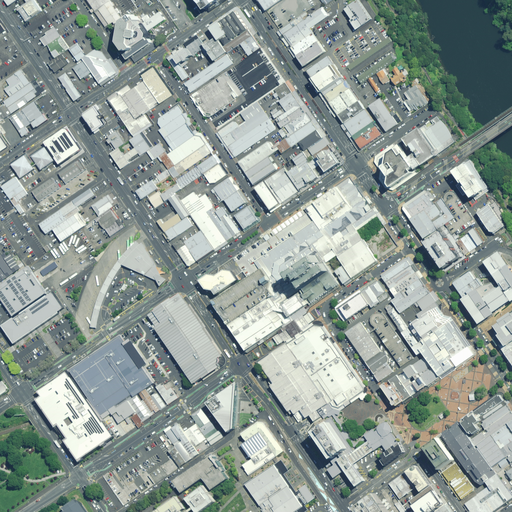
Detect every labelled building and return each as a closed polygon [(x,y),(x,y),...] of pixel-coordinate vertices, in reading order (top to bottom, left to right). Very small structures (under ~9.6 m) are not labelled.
[(34,0),(31,0),(26,4),(17,10),(26,22),(41,11),(42,11),(34,0)] [(108,0),(85,0),(105,27),(112,21),(114,24),(122,18),(108,0)] [(175,0),(160,0),(176,24),(184,19),(176,7),(179,5),(175,0)] [(221,0),(196,0),(204,11),(221,0)] [(255,0),(264,12),(281,0),(255,0)] [(359,0),(355,0),(343,9),(352,21),(349,23),(355,31),(373,19),(359,0)] [(281,36),(290,49),(312,34),(309,29),(327,16),(322,8),(303,20),(281,36)] [(234,11),(218,23),(231,43),(249,32),(236,12),(235,11),(234,11)] [(134,14),(121,23),(117,44),(124,53),(122,54),(127,61),(131,58),(135,63),(158,47),(155,43),(156,35),(150,34),(150,33),(149,32),(166,20),(160,12),(150,19),(147,15),(145,16),(143,14),(141,16),(138,16),(136,17),(134,14)] [(305,12),(278,31),(281,36),(303,20),(301,17),(306,14),(305,12)] [(210,28),(208,29),(217,43),(220,41),(227,36),(218,23),(210,28)] [(41,39),(46,46),(48,45),(56,39),(60,37),(54,29),(41,39)] [(222,49),(225,54),(239,45),(253,37),(249,32),(231,43),(224,48),(222,49)] [(312,34),(290,49),(303,67),(325,53),(312,34)] [(196,36),(185,43),(188,48),(193,55),(204,48),(196,36)] [(227,36),(220,41),(224,48),(231,43),(227,36)] [(261,48),(253,37),(239,45),(240,46),(248,57),(261,48)] [(389,37),(348,66),(351,70),(392,41),(389,37)] [(48,45),(56,57),(64,51),(56,39),(48,45)] [(203,47),(204,48),(214,62),(225,54),(217,43),(215,39),(203,47)] [(75,44),(68,48),(77,62),(82,58),(84,57),(75,44)] [(182,46),(170,54),(173,58),(185,50),(182,46)] [(188,48),(185,50),(191,57),(193,55),(188,48)] [(263,49),(250,58),(253,63),(251,65),(254,69),(269,58),(263,49)] [(92,50),(84,57),(89,59),(92,65),(102,68),(108,64),(100,52),(92,50)] [(178,66),(191,57),(185,50),(173,58),(178,66)] [(56,57),(49,63),(56,72),(68,63),(65,59),(68,56),(64,51),(56,57)] [(170,54),(165,58),(181,81),(187,77),(178,66),(173,58),(170,54)] [(189,79),(183,83),(189,93),(232,64),(225,54),(214,62),(189,79)] [(389,55),(356,77),(360,84),(365,80),(370,77),(393,62),(389,55)] [(304,73),(311,83),(335,66),(327,56),(304,73)] [(84,57),(82,58),(84,60),(92,72),(100,83),(114,73),(108,64),(102,68),(92,65),(89,59),(84,57)] [(84,60),(73,68),(81,79),(92,72),(84,60)] [(154,66),(142,75),(161,102),(174,94),(154,66)] [(311,83),(321,96),(344,80),(335,66),(311,83)] [(394,80),(398,87),(413,78),(408,71),(404,74),(401,69),(396,72),(399,77),(394,80)] [(18,71),(4,80),(8,86),(3,90),(8,98),(27,85),(18,71)] [(225,71),(190,96),(204,116),(210,117),(241,95),(225,71)] [(386,71),(379,76),(384,84),(391,80),(386,71)] [(81,96),(65,72),(58,77),(74,100),(81,96)] [(370,77),(365,80),(374,92),(378,90),(370,77)] [(3,105),(10,115),(42,93),(34,80),(27,85),(8,98),(1,102),(3,105)] [(321,96),(326,104),(350,88),(344,80),(321,96)] [(160,103),(145,81),(121,97),(117,91),(108,98),(135,137),(151,126),(143,114),(160,103)] [(129,83),(119,90),(123,95),(132,88),(129,83)] [(285,83),(275,89),(282,99),(291,92),(285,83)] [(419,84),(406,92),(410,100),(405,103),(410,112),(416,109),(418,113),(432,105),(419,84)] [(326,104),(335,117),(359,100),(350,88),(326,104)] [(282,99),(280,100),(287,111),(299,103),(291,92),(282,99)] [(380,97),(369,104),(386,131),(397,124),(380,97)] [(36,100),(23,109),(32,122),(36,128),(49,119),(36,100)] [(335,117),(341,125),(365,109),(359,100),(335,117)] [(231,122),(217,132),(233,158),(274,130),(274,126),(256,102),(239,114),(245,123),(238,127),(235,122),(231,122)] [(160,128),(183,111),(177,103),(158,117),(157,123),(160,128)] [(287,111),(282,114),(276,119),(279,123),(286,118),(288,117),(302,107),(299,103),(287,111)] [(107,120),(97,104),(84,113),(84,116),(92,130),(107,120)] [(3,105),(0,107),(0,120),(10,115),(3,105)] [(302,107),(288,117),(291,122),(305,112),(302,107)] [(278,111),(276,108),(271,112),(276,119),(282,114),(279,110),(278,111)] [(22,110),(17,114),(25,127),(31,123),(22,110)] [(187,121),(188,118),(183,111),(160,128),(158,128),(164,138),(187,122),(187,121)] [(311,120),(305,112),(291,122),(289,123),(283,128),(278,131),(284,139),(311,120)] [(16,114),(10,118),(23,137),(29,133),(16,114)] [(458,140),(441,115),(406,139),(417,155),(410,159),(417,169),(458,140)] [(289,123),(286,118),(279,123),(283,128),(289,123)] [(283,153),(297,143),(317,129),(311,120),(284,139),(275,145),(274,145),(278,150),(280,149),(283,153)] [(10,129),(11,128),(7,121),(0,125),(0,130),(5,138),(4,139),(9,146),(19,139),(14,132),(13,133),(10,129)] [(349,137),(353,142),(376,125),(373,121),(349,137)] [(172,149),(195,133),(187,122),(164,138),(172,149)] [(382,133),(376,125),(353,142),(358,150),(382,133)] [(65,128),(45,142),(60,165),(83,150),(69,129),(65,128)] [(317,129),(297,143),(302,151),(303,150),(322,137),(317,129)] [(125,143),(116,130),(107,137),(108,139),(106,141),(108,144),(111,143),(116,150),(118,148),(125,143)] [(173,166),(206,143),(199,134),(195,133),(165,154),(173,166)] [(131,142),(137,150),(141,155),(143,158),(151,153),(153,151),(142,134),(137,137),(131,142)] [(327,143),(322,137),(303,150),(308,157),(327,143)] [(267,141),(237,163),(252,185),(278,167),(273,161),(272,163),(268,157),(276,152),(269,142),(267,141)] [(173,166),(167,170),(171,175),(173,178),(211,151),(206,143),(173,166)] [(158,156),(164,152),(158,144),(153,151),(151,153),(153,160),(158,156)] [(394,144),(376,157),(375,162),(389,179),(390,183),(393,187),(412,175),(409,172),(414,169),(404,155),(397,145),(395,146),(394,144)] [(43,147),(30,156),(40,171),(53,161),(43,147)] [(330,148),(314,159),(325,175),(341,163),(330,148)] [(121,152),(119,150),(111,155),(112,157),(121,171),(129,165),(128,163),(124,157),(121,152)] [(137,150),(124,157),(128,163),(141,155),(137,150)] [(302,151),(290,160),(295,167),(285,174),(299,194),(318,180),(308,164),(311,161),(308,157),(303,150),(302,151)] [(158,156),(167,170),(173,166),(165,154),(164,152),(158,156)] [(26,156),(12,165),(21,178),(35,169),(26,156)] [(195,167),(201,176),(202,175),(218,164),(212,156),(195,167)] [(80,159),(59,173),(66,184),(87,170),(80,159)] [(311,161),(308,164),(318,180),(325,175),(314,159),(311,161)] [(467,162),(455,170),(465,184),(466,183),(469,187),(468,188),(475,199),(476,200),(490,191),(488,187),(490,186),(472,160),(468,164),(467,162)] [(218,164),(202,175),(208,183),(213,183),(225,175),(218,164)] [(195,167),(175,181),(177,184),(181,189),(201,176),(195,167)] [(282,169),(264,181),(281,206),(299,194),(285,174),(282,169)] [(165,170),(156,176),(159,182),(169,176),(165,170)] [(230,176),(212,189),(220,201),(222,200),(236,191),(239,189),(230,176)] [(16,177),(2,187),(15,207),(16,207),(21,214),(25,212),(19,204),(21,203),(19,200),(28,194),(16,177)] [(337,186),(338,187),(352,207),(364,198),(350,177),(337,186)] [(53,178),(33,191),(40,202),(60,188),(53,178)] [(151,181),(136,191),(141,199),(157,189),(154,185),(151,181)] [(281,206),(264,181),(253,188),(270,213),(281,206)] [(177,184),(161,195),(164,201),(166,199),(174,194),(181,189),(177,184)] [(338,187),(305,209),(308,212),(306,213),(304,210),(271,232),(274,236),(271,238),(269,234),(248,248),(233,258),(243,272),(248,279),(214,302),(247,351),(261,342),(283,327),(283,328),(285,327),(295,320),(303,315),(303,316),(307,313),(307,312),(309,311),(308,310),(310,309),(310,308),(312,307),(310,305),(296,284),(294,285),(286,273),(318,252),(325,262),(337,255),(338,257),(364,240),(357,230),(378,216),(365,198),(364,198),(352,207),(338,187)] [(91,188),(40,224),(47,234),(53,229),(79,212),(81,211),(78,207),(95,195),(91,188)] [(434,197),(428,188),(404,206),(402,211),(422,240),(425,245),(440,235),(436,229),(443,224),(454,217),(443,202),(440,198),(434,202),(431,199),(434,197)] [(193,191),(179,201),(189,216),(199,230),(200,231),(199,231),(212,250),(225,242),(205,213),(212,208),(203,194),(197,198),(195,195),(193,191)] [(236,191),(222,200),(231,212),(244,203),(236,191)] [(159,192),(148,199),(155,208),(165,201),(164,201),(161,195),(159,192)] [(109,194),(92,206),(100,216),(112,208),(114,206),(113,204),(115,203),(109,194)] [(166,199),(168,201),(177,214),(163,223),(161,219),(156,222),(163,233),(182,221),(186,218),(189,216),(179,201),(174,194),(166,199)] [(464,210),(459,213),(449,198),(443,202),(454,217),(443,224),(450,234),(454,231),(456,234),(469,225),(466,222),(471,219),(464,210)] [(260,218),(251,205),(235,215),(244,229),(260,218)] [(489,205),(476,213),(489,232),(494,233),(504,226),(489,205)] [(238,233),(221,207),(215,211),(212,208),(205,213),(225,242),(238,233)] [(95,219),(97,222),(99,221),(105,230),(106,229),(120,219),(112,208),(100,216),(95,219)] [(79,212),(53,229),(62,242),(84,227),(88,224),(79,212)] [(193,227),(188,218),(164,233),(167,236),(171,242),(193,227)] [(120,219),(106,229),(111,237),(125,227),(120,219)] [(478,248),(484,244),(473,228),(467,232),(478,248)] [(199,231),(184,241),(198,261),(212,250),(199,231)] [(478,248),(467,232),(451,243),(461,259),(478,248)] [(451,243),(444,233),(440,235),(425,245),(443,272),(461,259),(451,243)] [(182,239),(174,244),(189,265),(190,266),(198,261),(184,241),(182,239)] [(344,264),(353,277),(378,260),(364,240),(338,257),(344,264)] [(93,318),(91,327),(97,328),(98,319),(99,314),(100,311),(101,307),(102,304),(105,296),(110,287),(112,283),(116,275),(121,267),(123,264),(127,259),(130,255),(133,252),(136,249),(140,245),(137,241),(133,245),(130,248),(125,254),(122,257),(119,261),(114,268),(109,276),(104,284),(101,292),(98,300),(95,309),(93,318)] [(161,275),(143,243),(140,245),(136,249),(133,252),(130,255),(127,259),(123,264),(157,281),(157,280),(161,285),(161,286),(164,283),(167,280),(161,276),(161,275)] [(0,255),(0,282),(20,269),(7,250),(0,255)] [(325,262),(318,252),(286,273),(294,285),(296,284),(310,305),(340,284),(331,271),(332,271),(327,263),(326,264),(325,262)] [(220,267),(218,276),(227,270),(234,271),(237,276),(243,272),(233,258),(220,267)] [(55,261),(41,271),(44,276),(50,272),(59,266),(56,263),(55,261)] [(405,261),(381,277),(385,283),(410,265),(407,261),(405,261)] [(344,264),(335,270),(338,275),(340,273),(342,275),(340,277),(344,283),(353,277),(344,264)] [(385,283),(390,289),(415,272),(410,265),(385,283)] [(479,281),(471,270),(452,284),(480,324),(511,301),(511,273),(506,265),(491,275),(494,279),(490,281),(486,283),(482,283),(479,281)] [(28,267),(0,285),(0,297),(13,317),(47,294),(28,267)] [(211,274),(202,280),(208,289),(215,291),(218,295),(240,280),(237,276),(234,271),(227,270),(218,276),(211,274)] [(415,272),(391,288),(396,295),(420,279),(415,272)] [(424,285),(420,279),(396,295),(397,297),(393,300),(396,304),(424,285)] [(377,280),(368,287),(378,301),(379,301),(387,295),(388,294),(377,280)] [(402,312),(415,303),(430,292),(424,285),(396,304),(402,312)] [(128,288),(128,287),(122,291),(122,292),(124,295),(130,291),(128,288)] [(368,287),(360,292),(369,306),(370,307),(378,301),(368,287)] [(360,292),(335,310),(345,323),(347,322),(348,321),(368,307),(369,306),(360,292)] [(430,292),(415,303),(417,307),(420,305),(423,310),(417,315),(420,318),(436,306),(438,305),(430,292)] [(55,293),(4,328),(16,345),(66,310),(55,293)] [(181,294),(149,316),(157,327),(156,328),(195,384),(221,368),(225,363),(225,359),(222,353),(182,294),(181,293),(181,294)] [(420,318),(409,326),(420,341),(422,340),(433,332),(452,318),(441,315),(436,306),(420,318)] [(395,308),(388,312),(401,332),(408,327),(395,308)] [(310,312),(296,322),(301,329),(315,320),(310,312)] [(376,312),(374,313),(372,314),(371,315),(371,317),(370,319),(370,320),(371,322),(371,324),(401,367),(414,358),(383,314),(381,312),(378,312),(376,312)] [(506,348),(511,343),(511,312),(492,327),(506,348)] [(452,318),(433,332),(451,358),(471,344),(452,318)] [(295,320),(285,327),(293,338),(303,331),(295,320)] [(365,362),(382,350),(381,349),(362,321),(345,333),(365,362)] [(338,415),(339,414),(340,411),(341,407),(364,391),(364,388),(322,327),(314,325),(280,348),(260,362),(272,380),(269,382),(272,385),(271,386),(291,414),(294,412),(295,414),(294,415),(299,422),(306,417),(307,418),(311,416),(312,418),(315,422),(321,417),(317,411),(318,410),(323,417),(324,419),(328,416),(330,417),(331,416),(335,414),(338,415)] [(408,327),(401,332),(417,355),(420,353),(417,350),(423,346),(420,341),(409,326),(408,327)] [(287,329),(273,338),(278,345),(292,336),(287,329)] [(451,358),(433,332),(422,340),(445,373),(456,366),(451,358)] [(125,342),(120,335),(40,389),(37,397),(79,461),(89,454),(85,448),(110,430),(101,417),(110,411),(153,384),(143,368),(147,364),(133,344),(130,339),(125,342)] [(420,353),(423,357),(438,379),(445,373),(422,340),(420,341),(423,346),(417,350),(420,353)] [(471,344),(451,358),(456,366),(476,352),(471,344)] [(384,350),(382,350),(365,362),(379,381),(392,371),(393,364),(391,361),(387,362),(387,360),(388,355),(384,350)] [(438,379),(423,357),(412,365),(426,386),(438,379)] [(426,386),(412,365),(403,371),(417,393),(426,386)] [(403,371),(396,375),(411,397),(417,393),(403,371)] [(396,375),(388,381),(403,403),(411,397),(396,375)] [(403,403),(388,381),(380,386),(384,391),(396,408),(403,403)] [(239,383),(208,404),(229,434),(235,430),(236,423),(239,388),(239,383)] [(158,386),(157,387),(169,405),(178,398),(172,388),(168,391),(164,385),(162,386),(161,384),(158,386)] [(155,392),(149,396),(145,390),(139,395),(142,399),(140,401),(151,415),(159,410),(165,406),(155,392)] [(473,413),(474,414),(477,419),(504,401),(500,395),(498,395),(473,413)] [(133,410),(142,422),(151,415),(140,401),(137,396),(128,402),(133,410)] [(506,404),(504,401),(477,419),(480,422),(506,404)] [(510,411),(506,404),(480,422),(485,429),(510,411)] [(202,408),(191,415),(197,423),(207,439),(217,432),(202,408)] [(132,415),(130,417),(137,426),(142,422),(133,410),(129,412),(132,415)] [(101,417),(110,430),(117,439),(126,433),(115,417),(110,411),(101,417)] [(115,417),(126,433),(134,427),(124,411),(115,417)] [(511,419),(511,413),(510,411),(485,429),(489,436),(511,419)] [(474,414),(462,423),(461,424),(468,434),(470,433),(472,436),(479,431),(475,425),(480,422),(477,419),(474,414)] [(343,434),(332,418),(312,431),(333,462),(327,466),(335,478),(346,471),(357,487),(366,481),(354,465),(384,445),(388,452),(400,444),(392,433),(393,432),(393,430),(392,426),(388,423),(386,422),(382,424),(379,427),(379,429),(379,430),(376,432),(374,429),(365,435),(369,441),(355,451),(343,434)] [(511,419),(489,436),(499,450),(511,441),(511,419)] [(259,422),(242,434),(247,441),(242,444),(252,459),(243,465),(246,469),(245,470),(249,475),(284,451),(265,423),(259,422)] [(197,423),(184,432),(195,447),(207,439),(197,423)] [(459,423),(440,437),(456,460),(460,458),(477,481),(482,485),(484,482),(495,475),(496,474),(491,468),(475,446),(471,439),(459,423)] [(184,432),(179,424),(160,437),(180,467),(199,454),(199,453),(195,447),(184,432)] [(485,429),(471,439),(475,446),(489,436),(485,429)] [(217,432),(207,439),(211,445),(223,437),(219,431),(217,432)] [(489,436),(475,446),(491,468),(494,465),(505,457),(499,450),(489,436)] [(456,460),(440,437),(423,449),(440,472),(454,462),(456,460)] [(511,441),(499,450),(505,457),(510,464),(511,462),(511,441)] [(400,444),(388,452),(381,457),(387,466),(407,452),(402,442),(400,444)] [(136,453),(97,480),(95,487),(104,501),(114,494),(124,507),(143,493),(135,484),(141,479),(146,485),(153,480),(143,466),(145,465),(136,453)] [(172,457),(159,465),(166,475),(178,466),(172,457)] [(210,459),(172,483),(180,494),(201,479),(210,491),(225,480),(220,473),(222,472),(210,459)] [(281,459),(243,485),(258,506),(259,505),(262,509),(260,510),(261,511),(294,511),(296,511),(304,511),(307,510),(304,506),(316,498),(305,483),(296,490),(285,474),(290,471),(281,459)] [(454,462),(440,472),(460,501),(476,489),(454,462)] [(415,466),(413,466),(407,471),(422,493),(431,486),(415,466)] [(405,472),(389,483),(400,499),(416,488),(405,472)] [(511,497),(495,475),(484,482),(487,487),(463,504),(468,511),(494,511),(511,499),(511,497)] [(433,511),(444,505),(431,486),(422,493),(410,501),(418,511),(433,511)] [(200,488),(183,501),(191,511),(201,511),(213,504),(200,488)] [(362,511),(391,511),(377,491),(357,505),(362,511)] [(174,498),(153,511),(180,511),(183,510),(174,498)]
